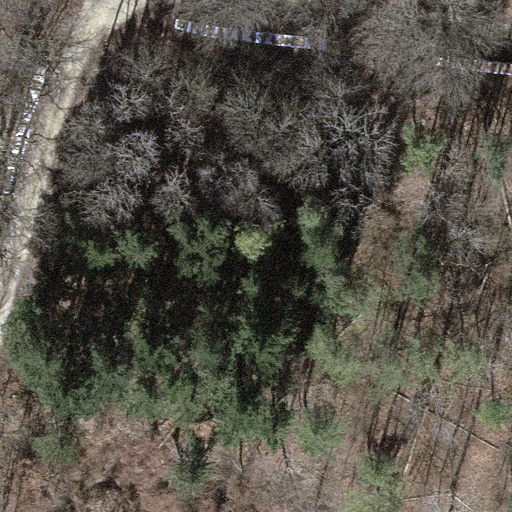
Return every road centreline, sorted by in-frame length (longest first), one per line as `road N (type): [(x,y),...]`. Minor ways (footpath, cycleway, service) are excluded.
road 1 (track): [(511,51),(147,0)]
road 2 (track): [(116,0),(0,333)]
